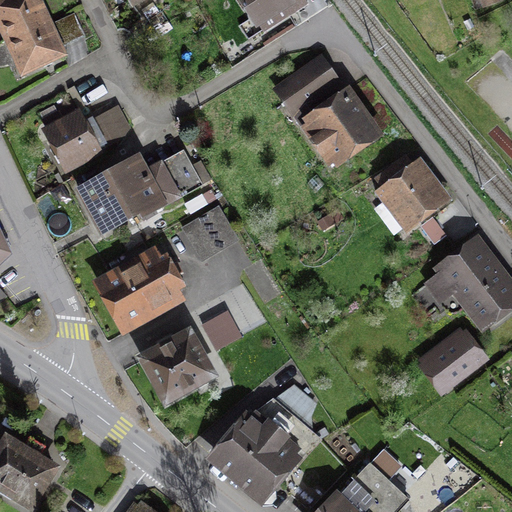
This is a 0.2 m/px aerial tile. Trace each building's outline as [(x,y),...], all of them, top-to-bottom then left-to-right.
[(0,0),(0,22),(8,40),(46,22),(35,0),(10,0),(7,2),(5,0),(0,0)] [(241,0),(257,23),(289,2),(295,11),(305,4),(302,0),(241,0)] [(60,55),(46,22),(8,40),(22,72),(60,55)] [(330,86),(315,66),(278,91),(284,100),(295,92),(304,104),(330,86)] [(330,165),(373,134),(347,97),(325,113),(318,103),(296,118),(330,165)] [(77,116),(46,133),(67,168),(97,151),(98,152),(104,148),(90,122),(82,126),(77,116)] [(410,224),(440,201),(416,169),(415,169),(406,157),(376,179),(382,187),(375,192),(384,203),(390,198),(410,224)] [(141,220),(201,186),(186,159),(149,180),(137,158),(78,191),(99,228),(135,208),(141,220)] [(349,219),(364,209),(351,191),(337,200),(349,219)] [(185,231),(202,260),(237,240),(219,211),(185,231)] [(511,299),(511,296),(475,248),(427,283),(441,301),(458,288),(483,321),(511,299)] [(172,293),(183,286),(167,257),(155,264),(153,259),(102,288),(124,325),(174,297),(172,293)] [(240,336),(227,313),(202,327),(215,350),(240,336)] [(212,375),(189,334),(143,359),(166,400),(212,375)] [(442,390),(482,360),(465,337),(425,367),(442,390)] [(297,467),(306,457),(284,439),(298,423),(273,400),(255,413),(216,459),(260,497),(290,462),(297,467)] [(0,487),(29,505),(52,469),(36,459),(40,453),(25,443),(21,449),(7,440),(0,450),(0,487)] [(399,511),(410,501),(371,464),(324,511),(399,511)]
